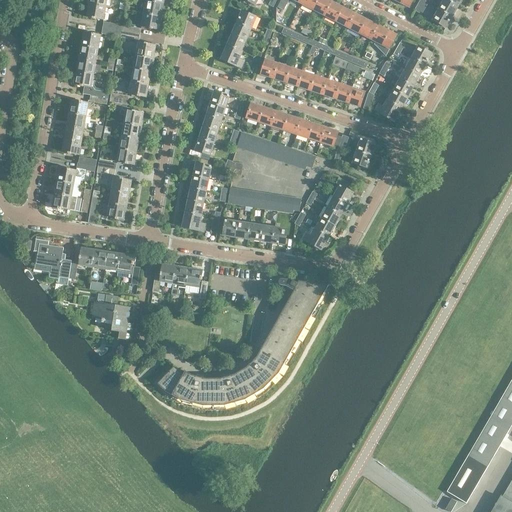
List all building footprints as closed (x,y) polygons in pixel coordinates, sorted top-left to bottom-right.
[(89,0),(89,4),(105,7),(106,7),(111,8),(111,7),(112,7),(113,0),(89,0)] [(304,0),(302,5),(314,11),(319,0),(304,0)] [(328,0),(319,0),(314,11),(325,17),(333,2),(328,0)] [(413,0),(397,0),(397,2),(410,8),(413,0)] [(421,0),(420,0),(414,11),(422,15),(428,3),(425,2),(421,0)] [(445,0),(444,0),(439,10),(452,18),(458,7),(445,0)] [(146,1),(144,14),(161,17),(162,10),(161,10),(162,4),(146,1)] [(333,2),(325,17),(337,23),(344,8),(333,2)] [(105,7),(89,4),(87,17),(102,20),(103,14),(105,14),(106,7),(105,7)] [(344,8),(337,23),(348,29),(356,14),(344,8)] [(439,10),(432,22),(445,29),(452,18),(439,10)] [(243,12),(237,23),(251,29),(256,18),(243,12)] [(144,14),(142,27),(159,30),(161,17),(144,14)] [(356,14),(348,29),(360,35),(367,20),(356,14)] [(367,20),(360,35),(372,41),(379,26),(367,20)] [(104,22),(103,28),(122,32),(123,26),(104,22)] [(237,23),(232,35),(246,41),(251,29),(237,23)] [(123,26),(122,32),(140,35),(141,29),(123,26)] [(379,26),(372,41),(375,42),(374,45),(386,56),(389,49),(390,50),(397,35),(379,26)] [(103,28),(102,34),(120,38),(122,32),(103,28)] [(324,45),(318,43),(284,28),(282,33),(366,69),(368,64),(324,45)] [(122,32),(120,38),(139,41),(140,35),(122,32)] [(84,33),(82,40),(84,41),(83,46),(99,49),(101,36),(84,33)] [(232,35),(227,46),(241,52),(246,41),(232,35)] [(139,43),(136,56),(152,59),(153,53),(154,53),(156,46),(139,43)] [(80,52),(79,59),(96,62),(99,49),(83,46),(82,52),(80,52)] [(222,58),(221,61),(232,65),(240,69),(243,62),(239,60),(242,53),(241,52),(227,46),(222,58)] [(418,47),(412,58),(425,65),(432,54),(418,47)] [(136,56),(134,69),(151,72),(152,65),(151,65),(152,59),(136,56)] [(255,58),(254,58),(249,71),(255,73),(259,60),(255,58)] [(412,58),(406,68),(419,76),(425,65),(412,58)] [(79,59),(77,72),(92,74),(93,69),(95,69),(96,62),(79,59)] [(261,75),(273,79),(278,64),(266,60),(261,75)] [(385,62),(382,68),(387,71),(390,65),(385,62)] [(278,64),(273,79),(286,83),(291,68),(278,64)] [(291,68),(286,83),(298,87),(303,72),(291,68)] [(382,68),(379,74),(384,76),(387,71),(382,68)] [(406,68),(400,79),(413,87),(419,76),(406,68)] [(134,69),(132,81),(149,84),(151,72),(134,69)] [(77,72),(75,85),(84,86),(83,94),(91,96),(108,99),(109,93),(103,92),(104,90),(96,88),(94,85),(95,81),(93,81),(94,75),(92,74),(77,72)] [(303,72),(298,87),(310,92),(315,76),(303,72)] [(374,76),(366,73),(364,79),(372,81),(374,76)] [(327,80),(328,80),(323,96),(335,100),(340,84),(333,82),(335,77),(329,75),(327,80)] [(328,80),(327,80),(315,76),(310,92),(323,96),(328,80)] [(400,79),(394,90),(407,97),(413,87),(400,79)] [(132,81),(130,89),(129,94),(146,98),(149,84),(132,81)] [(374,83),(370,90),(375,93),(379,86),(374,83)] [(340,84),(335,100),(347,104),(352,88),(340,84)] [(354,85),(352,88),(347,104),(360,108),(365,93),(358,90),(359,86),(354,85)] [(368,94),(363,109),(369,111),(374,96),(374,95),(375,93),(370,90),(368,94)] [(394,90),(388,101),(401,108),(407,97),(394,90)] [(215,92),(211,104),(226,109),(230,97),(215,92)] [(111,93),(110,99),(128,102),(129,97),(111,93)] [(72,108),(71,114),(86,117),(88,109),(93,110),(95,103),(107,105),(108,99),(91,96),(90,101),(89,101),(88,104),(72,101),(70,108),(72,108)] [(128,102),(110,99),(109,105),(121,108),(120,115),(125,116),(124,123),(140,126),(141,120),(142,121),(144,113),(127,110),(127,108),(128,102)] [(401,108),(388,101),(387,100),(383,107),(379,105),(375,111),(382,116),(384,113),(395,119),(401,108)] [(211,104),(208,116),(222,120),(226,109),(211,104)] [(246,119),(259,123),(264,108),(251,104),(246,119)] [(264,108),(259,123),(271,127),(276,112),(264,108)] [(276,112),(271,127),(284,131),(289,116),(276,112)] [(67,126),(84,129),(86,117),(71,114),(70,119),(68,119),(67,126)] [(208,116),(204,127),(218,132),(222,120),(208,116)] [(301,120),(289,116),(284,131),(296,135),(301,120)] [(313,124),(301,120),(296,135),(308,139),(313,124)] [(124,123),(122,136),(139,139),(140,132),(138,132),(140,126),(124,123)] [(313,124),(308,139),(321,143),(326,128),(313,124)] [(84,129),(67,126),(65,139),(80,142),(81,136),(83,137),(84,129)] [(204,127),(200,139),(214,144),(218,132),(204,127)] [(326,128),(321,143),(333,148),(338,132),(326,128)] [(237,148),(243,150),(248,135),(242,133),(237,148)] [(248,135),(243,150),(250,152),(255,137),(248,135)] [(339,146),(344,147),(345,148),(349,137),(343,135),(339,146)] [(120,144),(120,149),(137,152),(139,139),(122,136),(120,144)] [(255,137),(250,152),(256,154),(261,139),(255,137)] [(80,142),(65,139),(62,152),(78,155),(79,149),(80,149),(82,142),(80,142)] [(214,144),(200,139),(196,151),(210,156),(214,144)] [(261,139),(256,154),(262,156),(267,141),(261,139)] [(361,140),(357,152),(371,156),(375,144),(361,140)] [(267,141),(262,156),(268,158),(273,143),(267,141)] [(273,143),(268,158),(274,160),(279,145),(273,143)] [(279,145),(274,160),(281,162),(286,147),(279,145)] [(286,147),(281,162),(287,164),(292,149),(286,147)] [(137,152),(120,149),(117,162),(134,165),(137,152)] [(292,149),(287,164),(293,167),(298,152),(292,149)] [(298,152),(293,167),(299,169),(304,154),(298,152)] [(371,156),(357,152),(353,164),(367,168),(371,156)] [(304,154),(299,169),(305,171),(307,167),(310,156),(304,154)] [(310,156),(307,167),(312,169),(316,157),(311,155),(310,156)] [(80,157),(79,163),(96,166),(97,160),(80,157)] [(233,162),(228,160),(226,166),(242,170),(243,164),(233,163),(233,162)] [(99,161),(98,167),(115,170),(116,164),(99,161)] [(58,182),(74,184),(75,178),(84,179),(86,171),(95,173),(96,166),(79,163),(77,171),(59,168),(58,175),(59,176),(58,182)] [(197,164),(194,177),(209,180),(212,167),(197,164)] [(226,166),(224,173),(229,174),(241,176),(242,170),(226,166)] [(115,170),(98,167),(97,173),(111,176),(111,178),(114,178),(112,191),(127,194),(128,188),(130,189),(131,181),(115,178),(115,176),(114,176),(115,170)] [(209,180),(194,177),(191,189),(206,192),(209,180)] [(340,186),(334,197),(347,204),(353,193),(346,189),(349,184),(339,178),(336,184),(340,186)] [(56,187),(55,194),(77,198),(78,191),(73,190),(74,184),(58,182),(57,187),(56,187)] [(206,192),(191,189),(189,201),(204,204),(206,192)] [(237,190),(231,189),(229,204),(235,205),(237,190)] [(237,190),(235,205),(242,206),(244,191),(237,190)] [(112,191),(109,204),(127,207),(128,200),(126,200),(127,194),(112,191)] [(244,191),(242,206),(248,207),(250,192),(244,191)] [(250,192),(248,207),(254,208),(257,193),(250,192)] [(257,193),(254,208),(261,209),(263,194),(257,193)] [(55,194),(52,208),(58,209),(61,210),(61,209),(70,211),(70,210),(75,211),(77,198),(55,194)] [(263,194),(261,209),(267,210),(270,195),(263,194)] [(90,196),(84,195),(81,212),(87,213),(90,196)] [(270,195),(267,210),(274,211),(276,196),(270,195)] [(276,196),(274,211),(280,212),(282,197),(276,196)] [(90,214),(96,215),(99,198),(93,197),(90,214)] [(282,197),(280,212),(287,213),(289,198),(282,197)] [(310,197),(306,203),(311,206),(314,200),(310,197)] [(334,197),(328,207),(341,215),(347,204),(334,197)] [(289,198),(287,213),(293,214),(294,211),(295,199),(289,198)] [(189,201),(186,213),(202,217),(202,216),(201,216),(204,204),(189,201)] [(127,207),(109,204),(107,217),(115,218),(115,220),(118,220),(119,219),(124,220),(127,207)] [(328,207),(321,218),(335,226),(341,215),(328,207)] [(301,212),(297,219),(302,222),(306,215),(301,212)] [(186,213),(183,225),(183,228),(204,233),(206,225),(200,224),(202,217),(186,213)] [(220,220),(214,219),(213,218),(211,232),(217,233),(220,220)] [(315,223),(312,227),(315,228),(315,229),(329,237),(335,226),(321,218),(318,225),(315,223)] [(223,236),(236,238),(238,222),(225,220),(223,236)] [(238,222),(236,238),(248,239),(250,224),(238,222)] [(250,224),(248,239),(260,241),(263,226),(250,224)] [(263,226),(260,241),(273,243),(275,228),(263,226)] [(275,228),(273,243),(285,245),(288,230),(275,228)] [(329,237),(315,229),(311,235),(306,233),(302,239),(310,244),(312,241),(323,248),(329,237)] [(36,240),(34,251),(38,252),(36,264),(52,267),(50,276),(59,278),(58,284),(68,286),(69,279),(71,264),(61,262),(64,248),(48,246),(49,242),(36,240)] [(86,266),(92,267),(95,250),(82,248),(80,257),(79,260),(80,260),(79,266),(86,267),(86,266)] [(92,267),(92,268),(99,269),(99,268),(105,269),(108,253),(95,250),(92,267)] [(108,253),(105,269),(110,270),(110,271),(118,272),(121,255),(108,253)] [(118,272),(117,277),(123,278),(132,279),(134,267),(132,267),(132,266),(134,266),(134,263),(133,263),(134,257),(135,257),(121,255),(118,272)] [(69,279),(75,280),(78,263),(72,262),(71,264),(69,279)] [(173,282),(176,267),(162,265),(161,273),(160,276),(155,275),(152,292),(158,293),(160,282),(167,283),(167,282),(173,282)] [(131,285),(137,286),(140,268),(134,267),(132,279),(131,285)] [(176,267),(173,282),(173,284),(171,295),(177,296),(179,287),(186,288),(189,269),(176,267)] [(203,272),(203,271),(189,269),(186,288),(185,292),(198,294),(200,280),(202,280),(202,277),(201,277),(202,272),(203,272)] [(293,281),(282,279),(281,280),(279,281),(279,282),(279,284),(280,285),(281,285),(286,286),(297,292),(290,304),(311,316),(319,303),(317,302),(319,298),(321,299),(328,286),(299,281),(298,283),(293,281)] [(92,280),(90,288),(107,291),(108,283),(92,280)] [(208,283),(202,282),(200,299),(205,300),(208,283)] [(94,303),(92,318),(103,320),(102,323),(104,323),(112,326),(111,332),(120,333),(119,339),(131,341),(132,335),(133,324),(128,323),(131,309),(116,307),(117,298),(99,295),(98,304),(94,303)] [(290,304),(284,317),(305,328),(305,327),(303,326),(305,322),(307,323),(311,316),(290,304)] [(284,317),(277,329),(298,340),(299,339),(297,338),(299,334),(301,335),(305,328),(284,317)] [(277,329),(270,341),(291,352),(292,351),(290,350),(292,346),(294,348),(298,340),(277,329)] [(266,342),(260,352),(284,366),(291,352),(270,341),(269,343),(266,342)] [(247,368),(242,371),(254,395),(256,394),(255,393),(259,390),(260,392),(264,389),(272,381),(271,379),(275,376),(276,377),(279,374),(284,366),(260,352),(258,357),(255,360),(253,358),(249,363),(251,364),(247,368)] [(174,367),(159,383),(164,387),(163,389),(166,392),(173,396),(184,375),(179,372),(174,367)] [(214,379),(213,406),(215,406),(215,404),(220,404),(220,406),(225,406),(236,403),(236,401),(241,399),(241,402),(246,400),(254,395),(242,371),(235,375),(232,376),(231,374),(225,376),(225,378),(221,379),(214,379)] [(184,375),(173,396),(174,396),(175,394),(180,397),(179,399),(183,401),(194,404),(194,402),(200,403),(199,405),(204,407),(213,406),(214,379),(207,379),(203,379),(204,376),(198,375),(197,377),(192,376),(186,372),(184,375)] [(511,381),(447,492),(466,503),(511,425),(511,381)] [(511,511),(511,477),(491,511),(511,511)] [(452,499),(446,509),(449,511),(451,511),(457,502),(452,499)]
